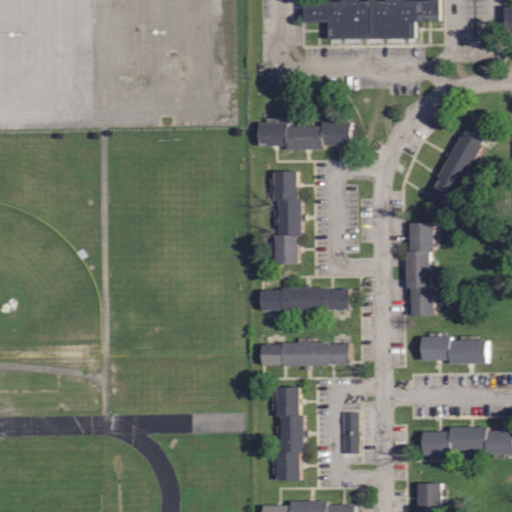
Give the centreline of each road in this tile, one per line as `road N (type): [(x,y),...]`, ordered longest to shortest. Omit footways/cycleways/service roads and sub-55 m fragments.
road 1 (residential): [(385,511),(385,171),(406,126),(449,90)]
road 2 (residential): [(385,477),(339,470),(338,398),(347,385),(395,395),(511,393)]
road 3 (residential): [(432,64),(406,75),(298,75),(282,57),(280,0)]
road 4 (residential): [(384,266),(339,260),(337,179),(345,168),(385,171)]
road 5 (residential): [(432,64),(494,48),(497,0),(456,54)]
